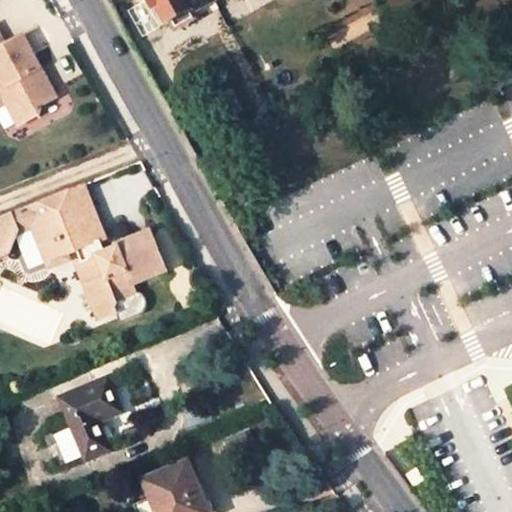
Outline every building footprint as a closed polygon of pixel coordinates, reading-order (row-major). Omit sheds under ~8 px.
[(155,0),(169,24),(173,21),(176,27),(194,17),(191,11),(195,9),(189,0),(155,0)] [(189,0),(195,9),(211,0),(189,0)] [(4,44),(0,36),(0,78),(4,85),(0,86),(0,89),(7,103),(12,101),(24,121),(38,113),(40,104),(56,96),(22,34),(4,44)] [(24,121),(12,101),(7,103),(19,124),(24,121)] [(78,248),(101,238),(105,236),(84,183),(26,207),(32,222),(42,243),(59,236),(63,247),(68,246),(70,251),(78,248)] [(26,207),(12,212),(18,227),(32,222),(26,207)] [(0,256),(8,253),(18,227),(12,212),(2,216),(0,220),(0,256)] [(85,265),(93,285),(88,287),(102,320),(119,313),(116,305),(137,296),(133,285),(168,270),(153,233),(117,247),(119,252),(108,256),(85,265)] [(63,247),(59,236),(42,243),(49,261),(70,251),(68,246),(63,247)] [(101,238),(78,248),(85,265),(108,256),(101,238)] [(85,265),(80,268),(88,287),(93,285),(85,265)] [(119,313),(122,317),(150,305),(152,297),(144,293),(137,296),(116,305),(119,313)] [(99,423),(122,413),(107,378),(61,398),(88,459),(110,451),(99,423)] [(206,511),(196,488),(199,486),(188,462),(146,480),(153,498),(136,504),(138,511),(206,511)] [(418,469),(407,475),(415,487),(426,481),(418,469)]
